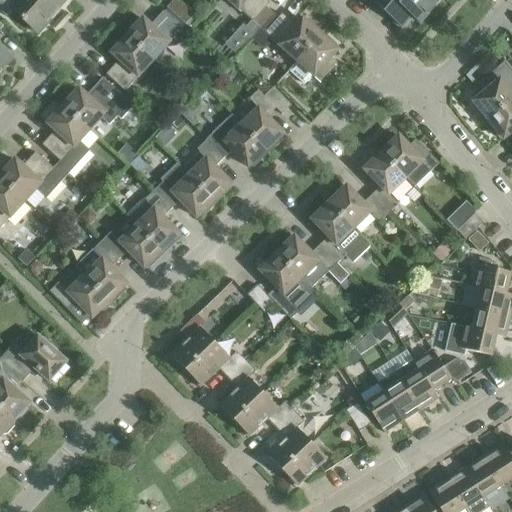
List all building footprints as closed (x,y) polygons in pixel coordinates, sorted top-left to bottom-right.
[(0,0),(0,11),(6,17),(12,10),(37,33),(66,0),(0,0)] [(173,0),(167,8),(185,25),(194,15),(177,0),(173,0)] [(228,0),(253,22),(270,3),(266,0),(228,0)] [(420,23),(437,4),(432,0),(371,0),(402,27),(412,16),(420,23)] [(266,7),(253,22),(251,21),(247,26),(244,23),(226,44),(237,54),(260,28),(273,13),(266,7)] [(132,31),(128,36),(154,60),(182,28),(164,11),(150,26),(143,19),(140,22),(138,20),(130,29),(132,31)] [(265,33),(297,61),(320,35),(315,30),(317,28),(308,20),(306,22),(303,19),(296,27),(282,14),(265,33)] [(0,23),(0,72),(12,60),(0,48),(0,30),(3,27),(0,23)] [(320,35),(297,61),(289,70),(305,84),(313,75),(320,81),(336,63),(331,58),(338,50),(335,48),(337,45),(328,37),(326,40),(320,35)] [(125,92),(154,60),(128,36),(123,42),(120,40),(112,48),(115,51),(112,53),(119,60),(106,75),(125,92)] [(483,114),(489,120),(511,101),(511,72),(504,62),(479,83),(486,92),(473,102),(476,105),(473,106),(481,116),(483,114)] [(68,101),(63,107),(90,130),(101,118),(109,126),(118,116),(121,120),(134,106),(103,78),(86,96),(79,90),(77,93),(74,90),(66,99),(68,101)] [(273,88),(264,97),(276,108),(281,115),(291,106),(273,88)] [(276,108),(264,97),(258,90),(249,99),(259,109),(242,125),(266,151),(272,145),(274,147),(283,139),(281,137),(283,134),(267,117),(276,108)] [(501,136),(504,139),(511,132),(511,101),(489,120),(494,127),(491,129),(499,138),(501,136)] [(90,130),(63,107),(59,112),(56,110),(48,119),(51,121),(48,124),(55,131),(42,145),(61,162),(58,165),(68,175),(90,151),(80,141),(90,130)] [(260,157),(266,151),(242,125),(232,115),(206,140),(206,141),(224,159),(232,150),(249,168),(251,165),(253,167),(262,159),(260,157)] [(406,179),(414,187),(439,164),(418,142),(411,149),(399,136),(396,139),(394,137),(385,145),(388,147),(381,153),(406,179)] [(224,159),(206,141),(197,150),(200,152),(183,169),(214,201),(220,195),(222,198),(231,189),(229,187),(231,184),(215,167),(224,159)] [(126,146),(118,155),(129,165),(137,155),(126,146)] [(54,169),(36,152),(22,167),(15,160),(12,163),(10,161),(2,170),(4,172),(0,176),(0,177),(26,201),(36,189),(47,199),(68,175),(58,165),(54,169)] [(406,179),(381,153),(375,159),(373,157),(365,165),(367,167),(364,170),(381,187),(372,195),(389,213),(398,205),(389,195),(406,179)] [(171,209),(180,201),(197,218),(199,215),(201,218),(210,209),(208,207),(214,201),(183,169),(178,164),(161,180),(163,183),(153,191),(171,209)] [(0,229),(26,201),(0,177),(0,229)] [(335,197),(329,203),(354,229),(371,212),(380,222),(389,213),(372,195),(363,204),(347,187),(344,189),(342,187),(333,195),(335,197)] [(162,218),(171,209),(153,191),(145,199),(127,215),(137,226),(162,251),(168,245),(170,248),(179,239),(176,237),(179,235),(162,218)] [(328,237),(320,245),(337,264),(345,256),(352,264),(371,246),(354,229),(329,203),(323,209),(321,207),(312,215),(315,218),(312,220),(328,237)] [(474,213),(456,231),(465,240),(483,223),(474,213)] [(111,233),(102,241),(119,259),(128,251),(144,268),(147,266),(149,268),(158,259),(156,257),(162,251),(137,226),(120,243),(111,233)] [(477,231),(468,240),(479,251),(488,243),(477,231)] [(349,276),(337,264),(320,245),(311,254),(294,237),(292,239),(290,237),(281,245),(283,248),(277,254),(311,289),(328,273),(340,285),(346,279),(349,276)] [(102,260),(85,276),(109,302),(115,296),(118,298),(126,290),(124,287),(127,285),(110,268),(119,259),(102,241),(93,250),(102,260)] [(441,262),(451,252),(443,245),(434,254),(441,262)] [(262,268),(260,270),(276,287),(267,296),(274,303),(290,320),(291,320),(297,314),(296,313),(313,297),(314,298),(317,295),(311,289),(277,254),(271,259),(269,257),(260,265),(262,268)] [(479,258),(472,287),(511,296),(511,295),(506,294),(511,274),(490,268),(491,261),(479,258)] [(103,307),(109,302),(85,276),(68,293),(59,283),(49,292),(67,310),(76,301),(92,318),(95,316),(97,318),(106,310),(103,307)] [(418,286),(411,293),(429,297),(430,291),(432,280),(433,277),(428,276),(418,286)] [(346,279),(340,285),(345,291),(351,285),(346,279)] [(274,303),(267,296),(257,285),(247,295),(264,313),(274,303)] [(476,309),(510,317),(511,309),(511,296),(472,287),(481,289),(476,309)] [(398,305),(405,311),(414,302),(408,296),(398,305)] [(398,305),(385,317),(392,328),(407,313),(405,311),(398,305)] [(451,324),(451,325),(505,337),(510,317),(476,309),(472,329),(451,324)] [(388,332),(380,323),(371,331),(379,340),(388,332)] [(464,356),(465,350),(492,356),(496,336),(505,338),(505,337),(451,325),(445,352),(464,356)] [(179,364),(186,371),(215,343),(200,328),(170,357),(178,366),(179,364)] [(0,359),(0,361),(18,378),(23,382),(31,373),(36,377),(40,372),(49,381),(66,362),(57,355),(58,355),(58,350),(51,344),(46,344),(46,345),(37,337),(25,351),(15,342),(0,359)] [(361,341),(355,347),(360,356),(368,351),(361,341)] [(230,358),(215,343),(186,371),(193,378),(191,380),(199,388),(219,369),(228,379),(246,362),(236,352),(230,358)] [(314,345),(304,354),(310,361),(318,361),(324,355),(314,345)] [(343,358),(339,362),(344,370),(362,359),(360,356),(355,347),(343,358)] [(414,362),(437,399),(438,398),(433,391),(451,379),(432,350),(414,362)] [(0,406),(15,420),(16,419),(21,419),(29,410),(28,405),(30,403),(15,390),(10,386),(18,378),(0,361),(0,406)] [(228,414),(234,421),(263,394),(249,378),(256,372),(246,362),(228,379),(237,389),(218,407),(226,416),(228,414)] [(396,373),(401,381),(420,410),(437,399),(414,362),(396,373)] [(379,385),(384,392),(402,421),(420,410),(401,381),(396,373),(379,385)] [(384,392),(365,404),(384,433),(402,421),(384,392)] [(278,409),(263,394),(234,421),(241,428),(240,430),(248,438),(267,420),(276,429),(294,412),(285,402),(278,409)] [(357,403),(346,411),(359,432),(371,424),(357,403)] [(0,436),(0,437),(2,435),(7,435),(14,426),(14,421),(15,420),(0,406),(0,436)] [(276,464),(283,471),(311,443),(297,428),(304,422),(294,412),(276,429),(285,439),(266,458),(274,466),(276,464)] [(311,443),(283,471),(289,478),(288,480),(296,488),(326,459),(311,443)] [(511,479),(511,464),(505,453),(500,445),(482,457),(501,486),(511,479)] [(465,468),(483,498),(501,486),(482,457),(465,468)] [(465,468),(447,480),(466,509),(467,511),(483,511),(490,508),(483,498),(465,468)] [(441,511),(460,511),(466,509),(447,480),(429,491),(441,511)] [(434,511),(424,495),(405,506),(408,511),(434,511)]
